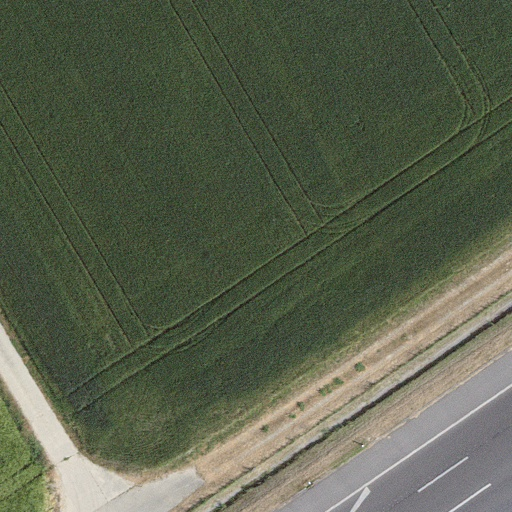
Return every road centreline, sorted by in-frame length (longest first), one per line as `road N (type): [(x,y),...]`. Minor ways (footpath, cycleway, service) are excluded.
road 1 (track): [(198,475),(511,261)]
road 2 (track): [(0,344),(98,511)]
